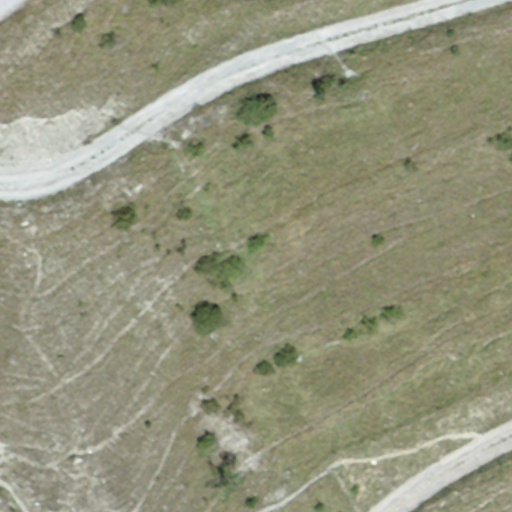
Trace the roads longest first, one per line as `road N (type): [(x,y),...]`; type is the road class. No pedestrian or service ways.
road 1 (track): [(473,0),(229,76),(63,173),(0,185)]
road 2 (track): [(387,511),(504,437)]
